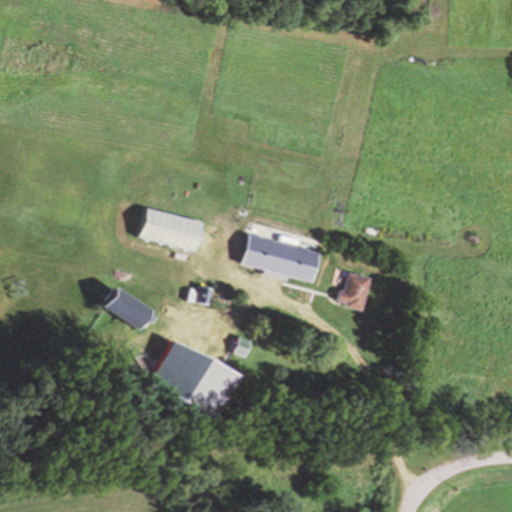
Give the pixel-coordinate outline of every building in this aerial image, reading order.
[(197,222),(189,251),(135,236),(143,207),(197,222)] [(312,254),(304,283),(234,263),(243,234),(312,254)] [(366,276),(357,309),(341,305),(342,301),(340,301),(340,299),(333,297),(335,289),(339,290),(345,271),(366,276)] [(153,313),(148,322),(137,315),(130,326),(99,305),(93,301),(107,280),(113,284),(139,302),(138,303),(153,313)] [(196,285),(209,288),(205,305),(192,302),(196,285)] [(245,341),(239,358),(228,354),(233,337),(245,341)] [(237,374),(170,342),(149,385),(216,418),(237,374)]
